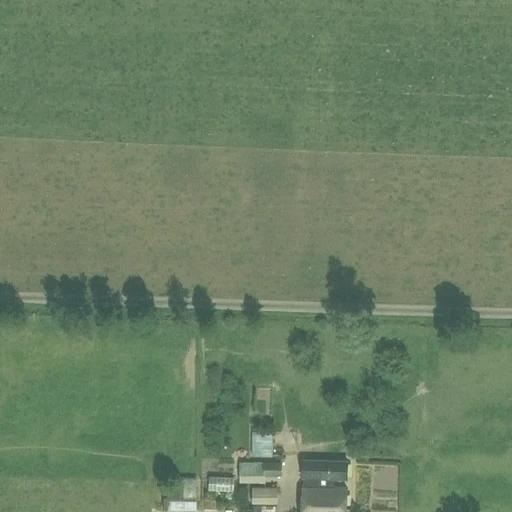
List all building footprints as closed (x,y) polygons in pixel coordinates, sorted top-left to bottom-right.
[(251,456),(273,455),(273,431),(252,431),(251,456)] [(345,511),(346,487),(335,487),(335,479),(348,480),(348,460),(302,459),(301,478),(303,479),(303,486),(302,511),(345,511)] [(282,461),(240,462),(240,482),(251,482),(265,482),(265,476),(282,476),(282,461)] [(204,475),(204,488),(230,488),(230,476),(204,475)] [(196,482),(170,482),(170,498),(196,498),(196,482)] [(278,504),(278,488),(251,488),(251,504),(278,504)]
